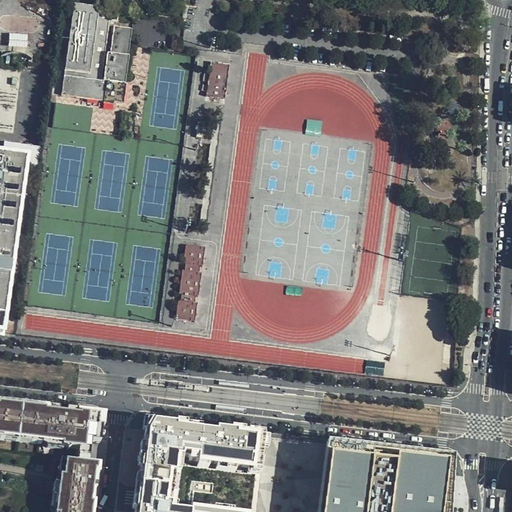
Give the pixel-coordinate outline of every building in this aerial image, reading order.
[(121,105),(124,85),(105,83),(99,82),(108,22),(116,22),(117,11),(72,6),(60,96),(121,105)] [(119,80),(125,29),(113,28),(106,78),(119,80)] [(131,30),(125,29),(119,80),(106,78),(105,83),(124,85),(131,30)] [(223,98),(228,65),(209,63),(205,96),(223,98)] [(0,334),(2,335),(26,156),(0,152),(0,334)] [(197,295),(201,273),(196,272),(197,265),(202,266),(204,247),(187,245),(185,245),(184,247),(183,261),(185,264),(186,264),(185,271),(181,271),(178,293),(182,293),(181,301),(180,301),(179,301),(177,302),(177,303),(177,304),(175,316),(176,318),(177,319),(194,322),(196,303),(191,302),(193,295),(197,295)] [(25,408),(0,404),(0,440),(53,447),(83,450),(93,452),(97,416),(25,408)] [(135,511),(255,511),(266,436),(147,422),(137,500),(135,511)] [(320,511),(450,511),(455,460),(329,444),(320,511)] [(63,476),(65,462),(60,461),(58,476),(57,478),(54,484),(51,506),(52,511),(55,511),(60,476),(63,476)] [(81,463),(65,462),(63,476),(60,476),(55,511),(89,511),(90,504),(91,500),(96,466),(81,463)]
